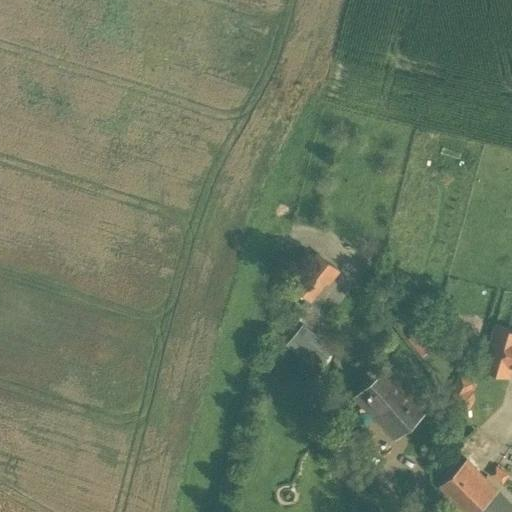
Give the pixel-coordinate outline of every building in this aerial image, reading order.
[(334,280),(311,258),(283,289),(306,311),(334,280)] [(511,373),(511,328),(496,323),(483,368),(511,376),(511,373)] [(331,350),(299,327),(284,348),(315,371),(331,350)] [(424,352),(436,344),(426,327),(414,334),(424,352)] [(430,405),(391,364),(356,396),(395,437),(430,405)] [(511,511),(511,509),(462,460),(433,488),(457,511),(511,511)]
